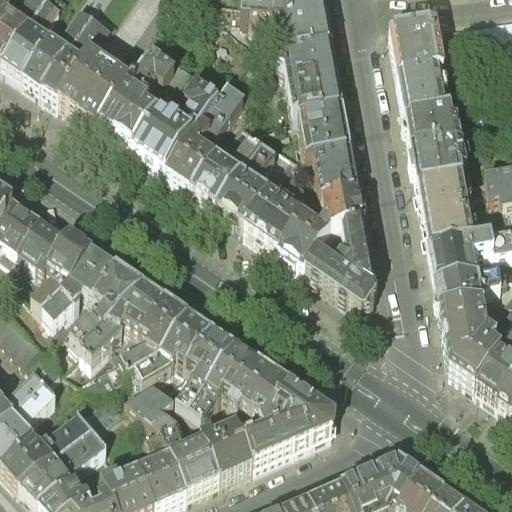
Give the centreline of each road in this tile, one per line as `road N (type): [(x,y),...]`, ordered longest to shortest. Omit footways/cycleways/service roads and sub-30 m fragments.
road 1 (primary): [(394,422),(0,150)]
road 2 (residential): [(394,422),(412,370),(356,30)]
road 3 (residential): [(394,422),(380,458),(257,511)]
road 4 (residential): [(511,10),(356,30)]
road 5 (primary): [(511,498),(394,422)]
